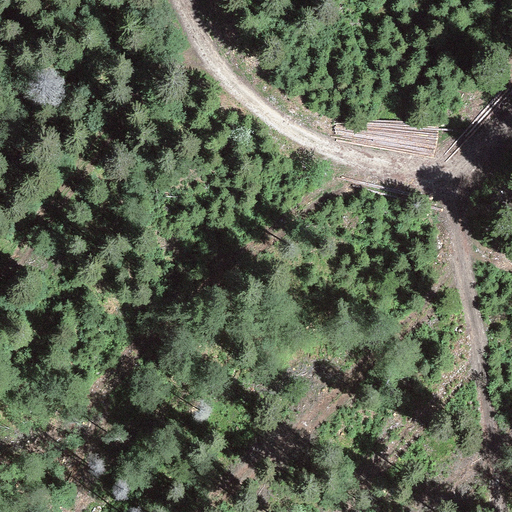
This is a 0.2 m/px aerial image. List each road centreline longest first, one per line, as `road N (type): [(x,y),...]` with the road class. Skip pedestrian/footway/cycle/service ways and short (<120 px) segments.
road 1 (track): [(511,136),(458,163),(419,169),(325,149),(251,97),(188,0)]
road 2 (track): [(437,166),(475,304),(501,511)]
